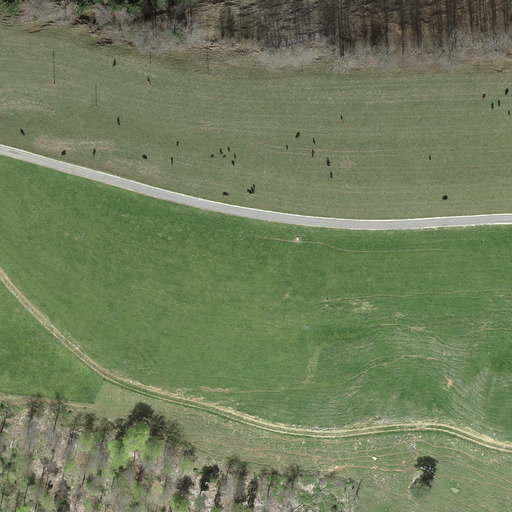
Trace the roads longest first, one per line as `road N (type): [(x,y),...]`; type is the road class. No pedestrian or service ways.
road 1 (track): [(0,273),(84,359),(136,388),(296,435),(438,429),(511,449)]
road 2 (unclassified): [(0,148),(168,196),(306,221),(511,218)]
